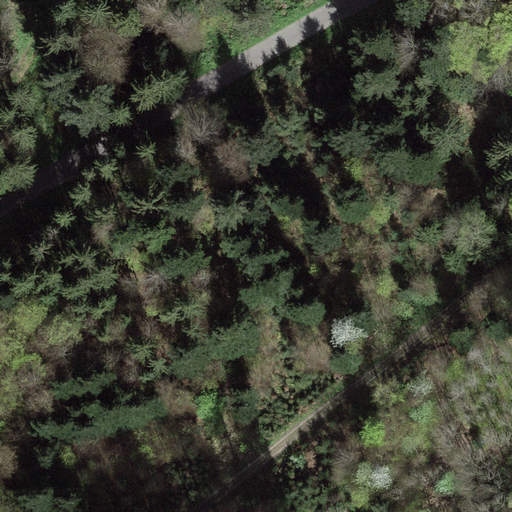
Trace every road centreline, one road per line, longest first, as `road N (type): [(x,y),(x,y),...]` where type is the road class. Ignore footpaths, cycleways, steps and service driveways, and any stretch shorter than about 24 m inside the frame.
road 1 (tertiary): [(355,0),(0,206)]
road 2 (track): [(198,511),(511,263)]
